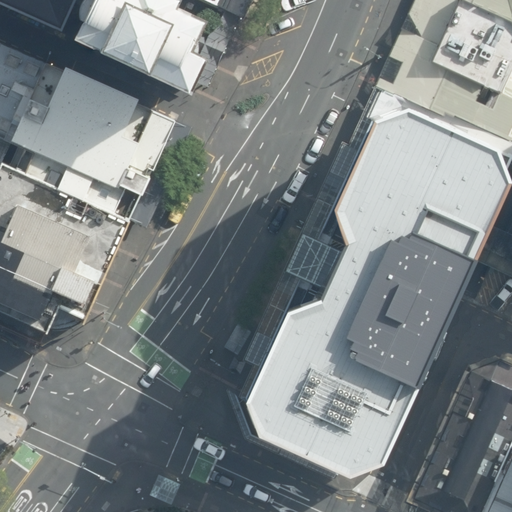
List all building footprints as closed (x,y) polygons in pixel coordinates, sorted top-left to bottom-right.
[(78,0),(0,0),(0,4),(62,34),(78,0)] [(89,0),(69,43),(190,98),(206,61),(190,54),(204,22),(175,9),(179,1),(177,0),(89,0)] [(199,0),(222,10),(226,0),(199,0)] [(511,0),(415,0),(405,20),(379,83),(511,135),(511,0)] [(0,46),(0,164),(41,66),(0,46)] [(41,66),(0,164),(0,168),(127,226),(172,125),(41,66)] [(511,140),(456,116),(455,121),(386,90),(247,398),(265,441),(351,478),(352,474),(364,479),(395,467),(490,265),(487,264),(511,210),(511,140)] [(127,226),(0,168),(0,319),(44,339),(55,313),(82,325),(127,226)] [(479,511),(511,439),(511,363),(485,350),(473,374),(410,499),(436,511),(479,511)] [(511,511),(511,439),(479,511),(511,511)] [(156,470),(147,491),(168,500),(177,479),(156,470)]
